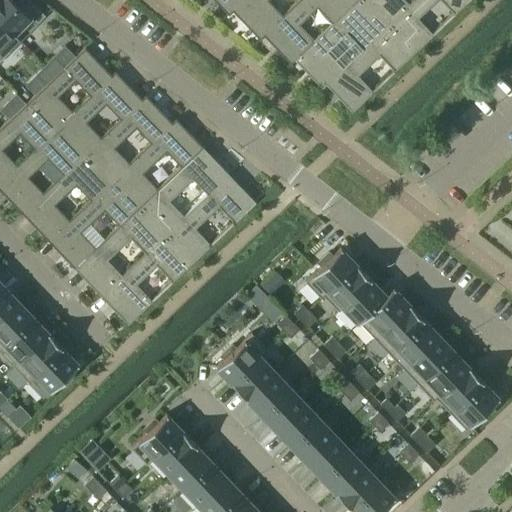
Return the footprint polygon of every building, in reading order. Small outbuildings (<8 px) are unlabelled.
[(12,0),(0,0),(0,21),(19,40),(44,15),(29,0),(21,0),(17,5),(12,0)] [(215,0),(228,14),(237,6),(242,0),(215,0)] [(242,0),(237,6),(251,20),(246,25),(259,39),(268,30),(282,16),(267,0),(242,0)] [(356,0),(355,0),(298,0),(282,16),(268,30),(282,45),(277,49),(290,63),(299,55),(314,41),(298,24),(317,6),(333,23),(356,0)] [(348,32),(361,50),(385,27),(359,0),(356,0),(333,23),(314,41),(299,55),(313,69),(308,74),(321,88),(330,79),(345,65),(330,49),(348,32)] [(359,0),(385,27),(387,25),(409,4),(405,0),(359,0)] [(435,0),(440,0),(454,13),(467,0),(413,0),(409,4),(387,25),(413,52),(432,34),(417,17),(435,0)] [(0,60),(19,40),(0,21),(0,60)] [(413,52),(387,25),(385,27),(361,50),(345,65),(330,79),(344,93),(339,98),(351,111),(372,91),(357,75),(378,54),(394,71),(413,52)] [(73,112),(57,96),(75,79),(90,95),(110,78),(112,76),(99,63),(95,67),(81,53),(85,48),(84,47),(26,102),(54,130),(56,128),(73,112)] [(54,74),(63,66),(54,57),(46,66),(54,74)] [(46,83),(54,74),(46,66),(37,75),(46,83)] [(84,154),(101,137),(86,121),(105,103),(121,119),(140,101),(142,99),(130,86),(123,92),(110,78),(90,95),(73,112),(56,128),(82,156),(84,154)] [(15,93),(8,100),(18,110),(25,103),(15,93)] [(135,126),(151,143),(170,125),(171,124),(172,123),(160,110),(154,116),(140,101),(121,119),(101,137),(84,154),(110,182),(112,180),(129,163),(114,147),(135,126)] [(54,130),(26,102),(25,103),(18,110),(0,126),(0,182),(2,180),(17,165),(1,149),(19,132),(34,149),(54,130)] [(166,150),(181,167),(196,152),(202,146),(190,133),(184,139),(170,125),(151,143),(129,163),(112,180),(138,207),(158,189),(142,173),(166,150)] [(82,156),(56,128),(54,130),(34,149),(17,165),(2,180),(16,194),(10,200),(22,213),(29,207),(43,193),(28,177),(47,158),(63,174),(82,156)] [(210,167),(196,152),(181,167),(158,189),(138,207),(165,235),(184,217),(167,200),(191,178),(207,195),(222,180),(229,174),(216,161),(210,167)] [(110,182),(84,154),(82,156),(63,174),(43,193),(29,207),(42,222),(36,228),(48,241),(55,235),(69,220),(54,204),(75,184),(91,200),(110,182)] [(138,207),(112,180),(110,182),(91,200),(69,220),(55,235),(68,249),(62,255),(75,268),(81,262),(96,248),(80,232),(104,209),(119,226),(138,207)] [(233,222),(255,202),(243,189),(236,195),(222,180),(207,195),(184,217),(165,235),(191,263),(210,245),(194,228),(217,205),(233,222)] [(130,236),(146,253),(165,235),(138,207),(119,226),(96,248),(81,262),(95,277),(88,283),(101,296),(107,290),(122,275),(106,258),(130,236)] [(156,263),(172,280),(191,263),(165,235),(146,253),(122,275),(107,290),(121,304),(115,310),(127,324),(149,303),(151,301),(135,284),(156,263)] [(320,297),(356,263),(340,247),(331,255),(328,252),(317,262),(321,265),(305,280),(320,297)] [(338,310),(371,279),(356,263),(320,297),(321,297),(323,295),(338,310)] [(357,322),(393,287),(393,286),(385,294),(371,279),(338,310),(338,311),(343,306),(357,322)] [(255,283),(245,293),(255,304),(265,294),(255,283)] [(0,316),(17,300),(3,284),(0,286),(0,316)] [(373,336),(408,303),(393,287),(357,322),(358,321),(373,336)] [(0,346),(32,316),(17,300),(0,316),(0,346)] [(388,352),(423,318),(408,303),(373,336),(388,352)] [(298,318),(307,309),(302,304),(293,312),(298,318)] [(316,318),(307,309),(298,318),(307,327),(316,318)] [(276,323),(283,330),(292,322),(285,314),(276,323)] [(0,352),(12,365),(47,331),(32,316),(0,346),(0,352)] [(403,368),(438,334),(423,318),(388,352),(403,368)] [(290,337),(299,329),(292,322),(283,330),(290,337)] [(27,381),(62,347),(47,331),(12,365),(27,381)] [(231,382),(267,349),(251,332),(235,347),(231,344),(221,354),(224,357),(215,366),(231,382)] [(417,383),(453,350),(438,334),(403,368),(417,383)] [(328,349),(337,341),(331,335),(323,343),(328,349)] [(345,350),(337,341),(328,349),(336,358),(345,350)] [(78,363),(62,347),(27,381),(42,397),(58,382),(62,385),(72,375),(69,372),(78,363)] [(314,363),(323,354),(317,348),(308,357),(314,363)] [(246,398),(274,370),(260,356),(267,349),(231,382),(246,398)] [(432,399),(468,365),(453,350),(417,383),(432,399)] [(328,360),(323,354),(314,363),(320,369),(328,360)] [(358,363),(350,372),(358,381),(367,372),(358,363)] [(450,412),(483,381),(468,365),(432,399),(433,400),(436,397),(450,412)] [(261,413),(289,386),(274,370),(246,398),(261,413)] [(375,381),(367,372),(358,381),(366,389),(375,381)] [(338,388),(344,394),(353,385),(347,380),(338,388)] [(489,406),(498,397),(483,381),(450,412),(465,428),(479,416),(482,419),(493,409),(489,406)] [(358,391),(353,385),(344,394),(349,400),(358,391)] [(275,429),(304,402),(289,386),(261,413),(275,429)] [(388,394),(379,403),(388,412),(396,403),(388,394)] [(15,408),(7,399),(0,406),(0,409),(7,416),(15,408)] [(290,445),(319,418),(304,402),(275,429),(290,445)] [(405,412),(396,403),(388,412),(396,420),(405,412)] [(374,425),(382,417),(377,411),(368,419),(374,425)] [(146,463),(181,429),(166,413),(157,421),(154,418),(143,428),(146,431),(130,447),(146,463)] [(388,423),(382,417),(374,425),(379,431),(388,423)] [(305,460),(334,433),(319,418),(290,445),(305,460)] [(417,443),(426,435),(418,426),(409,434),(417,443)] [(167,472),(196,445),(181,429),(146,463),(146,464),(153,457),(167,472)] [(320,476),(349,449),(334,433),(305,460),(320,476)] [(435,443),(426,435),(417,443),(426,452),(435,443)] [(403,456),(412,448),(407,442),(398,451),(403,456)] [(182,488),(211,460),(196,445),(167,472),(182,488)] [(418,454),(412,448),(403,456),(409,462),(418,454)] [(335,492),(364,465),(349,449),(320,476),(335,492)] [(197,503),(226,476),(211,460),(182,488),(197,503)] [(350,508),(379,480),(364,465),(335,492),(350,508)] [(115,489),(124,481),(117,474),(108,482),(115,489)] [(92,475),(83,484),(90,491),(99,483),(92,475)] [(205,511),(219,511),(241,492),(226,476),(197,503),(205,511)] [(377,511),(394,497),(379,480),(350,508),(354,511),(377,511)] [(131,488),(124,481),(115,489),(122,497),(131,488)] [(97,498),(106,490),(99,483),(90,491),(97,498)] [(251,511),(256,507),(241,492),(219,511),(251,511)]
